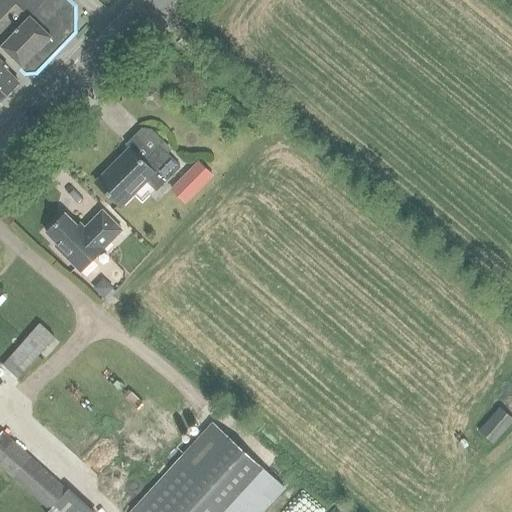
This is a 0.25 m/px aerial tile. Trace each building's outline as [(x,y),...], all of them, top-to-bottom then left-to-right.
[(0,0),(0,45),(2,47),(1,47),(22,68),(26,72),(35,71),(56,50),(56,41),(70,26),(70,8),(62,0),(0,0)] [(0,61),(0,102),(18,83),(5,71),(7,68),(0,61)] [(154,191),(178,167),(156,145),(139,162),(126,149),(95,180),(120,204),(143,181),(154,191)] [(198,161),(170,190),(185,205),(213,176),(198,161)] [(82,231),(65,215),(45,233),(57,245),(54,248),(81,273),(122,231),(102,211),(82,231)] [(103,299),(113,289),(102,279),(92,289),(103,299)] [(2,365),(17,379),(54,338),(39,324),(2,365)] [(511,418),(499,407),(478,431),(493,444),(511,422),(511,418)] [(229,511),(266,472),(212,423),(130,511),(229,511)] [(0,465),(49,511),(66,492),(1,432),(0,432),(0,465)]
